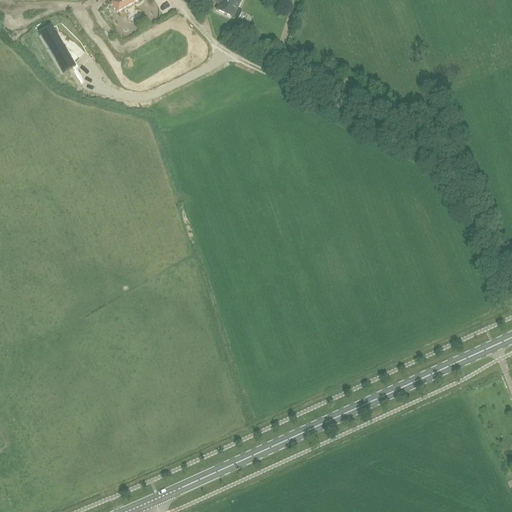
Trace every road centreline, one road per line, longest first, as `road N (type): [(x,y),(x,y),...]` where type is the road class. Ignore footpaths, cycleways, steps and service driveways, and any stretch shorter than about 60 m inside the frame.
road 1 (unclassified): [(511,293),(452,166),(254,66),(203,22)]
road 2 (secondary): [(126,511),(511,338)]
